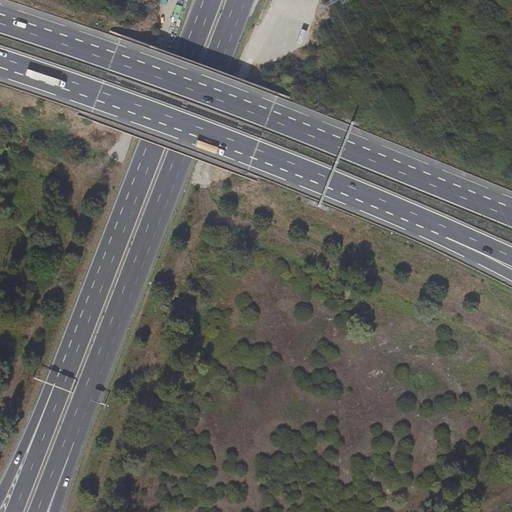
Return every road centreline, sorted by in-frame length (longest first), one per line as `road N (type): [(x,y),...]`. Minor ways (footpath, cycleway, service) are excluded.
road 1 (trunk): [(0,64),(437,227)]
road 2 (trunk): [(410,173),(0,20)]
road 3 (primary): [(88,379),(236,0)]
road 4 (primary): [(213,0),(68,372)]
road 5 (primary): [(68,372),(14,511)]
road 6 (trunk): [(68,372),(0,497)]
road 7 (primary): [(37,511),(88,379)]
road 8 (trunk): [(52,511),(88,379)]
